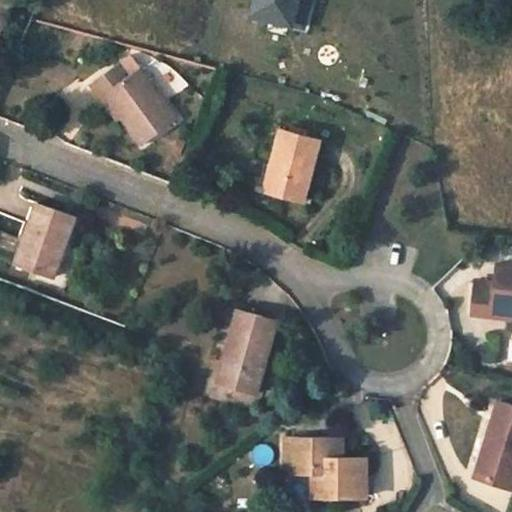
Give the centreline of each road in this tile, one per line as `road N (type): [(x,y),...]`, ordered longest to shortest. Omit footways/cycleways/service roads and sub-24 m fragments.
road 1 (residential): [(0,137),(204,221),(308,278)]
road 2 (residential): [(308,278),(356,378),(390,388),(420,376),(436,350),(436,318),(409,287),(374,279)]
